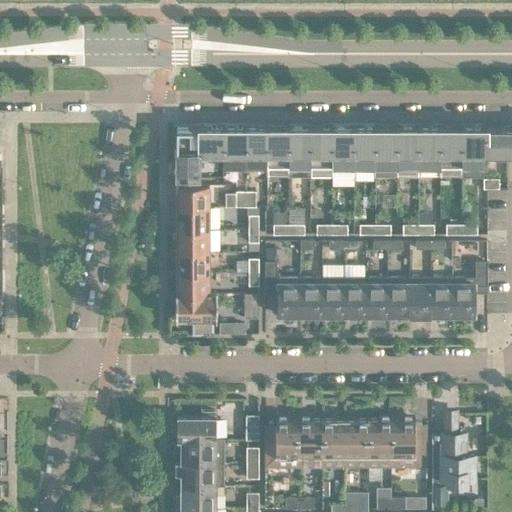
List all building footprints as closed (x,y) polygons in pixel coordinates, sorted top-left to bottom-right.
[(201,127),(198,127),(198,150),(222,150),(222,165),(223,165),(223,124),(222,124),(222,127),(202,127),(202,124),(201,124),(201,127)] [(224,124),(223,124),(223,165),(245,165),(245,124),(244,124),(244,127),(224,127),(224,124)] [(246,124),(245,124),(245,165),(265,165),(265,175),(266,175),(266,124),(265,124),(265,127),(246,127),(246,124)] [(267,127),(267,124),(266,124),(266,175),(288,175),(288,124),(287,124),(287,127),(267,127)] [(288,124),(288,175),(289,175),(289,165),(308,165),(308,175),(309,175),(309,124),(308,124),(308,127),(288,127),(288,124)] [(310,127),(310,124),(309,124),(309,175),(331,175),(331,124),(330,124),(330,127),(310,127)] [(332,124),(331,124),(331,175),(352,175),(352,124),(352,127),(332,127),(332,124)] [(353,127),(353,124),(352,124),(352,175),(354,175),(354,165),(374,165),(374,124),(373,124),(373,127),(353,127)] [(375,124),(374,124),(374,165),(395,165),(395,175),(396,175),(396,124),(395,124),(395,127),(375,127),(375,124)] [(416,127),(397,127),(397,124),(396,124),(396,175),(417,175),(417,124),(416,124),(416,127)] [(418,124),(417,124),(417,175),(418,175),(418,165),(438,165),(438,175),(439,175),(439,124),(438,124),(438,127),(418,127),(418,124)] [(440,127),(440,124),(439,124),(439,175),(460,175),(460,124),(460,127),(440,127)] [(461,124),(460,124),(460,175),(462,175),(462,165),(482,165),(482,124),(481,124),(481,127),(461,127),(461,124)] [(511,126),(483,127),(483,124),(482,124),(482,165),(483,165),(483,149),(511,149),(511,126)] [(198,150),(198,127),(175,127),(175,176),(198,176),(198,150)] [(500,177),(484,177),(484,187),(500,187),(500,177)] [(175,183),(175,205),(208,205),(208,183),(175,183)] [(235,189),(235,191),(235,205),(245,205),(245,190),(235,189)] [(255,190),(245,190),(245,205),(255,205),(255,190)] [(235,205),(235,191),(224,191),(224,205),(235,205)] [(208,227),(208,205),(175,205),(175,227),(208,227)] [(247,227),(258,227),(258,213),(247,213),(247,227)] [(272,233),(288,233),(288,223),(272,223),(272,233)] [(303,223),(288,223),(288,233),(303,233),(303,223)] [(315,233),(331,233),(331,223),(315,223),(315,233)] [(346,233),(346,223),(331,223),(331,233),(346,233)] [(358,233),(374,233),(374,223),(358,223),(358,233)] [(390,223),(374,223),(374,233),(390,233),(390,223)] [(402,233),(417,233),(417,223),(402,223),(402,233)] [(433,223),(417,223),(417,233),(433,233),(433,223)] [(445,233),(460,233),(460,223),(445,223),(445,233)] [(476,233),(476,223),(460,223),(460,233),(476,233)] [(208,227),(175,227),(175,249),(208,248),(208,227)] [(258,241),(258,227),(247,227),(247,241),(258,241)] [(314,247),(314,239),(299,239),(299,247),(314,247)] [(328,247),(343,247),(343,239),(328,239),(328,247)] [(357,239),(343,239),(343,247),(357,247),(357,239)] [(372,247),(387,247),(387,239),(372,239),(372,247)] [(401,239),(387,239),(387,247),(401,247),(401,239)] [(429,239),(408,239),(408,255),(429,254),(429,239)] [(444,247),(444,239),(430,239),(430,247),(444,247)] [(175,249),(175,270),(208,270),(208,248),(175,249)] [(247,257),(247,270),(258,270),(258,257),(247,257)] [(276,313),(299,313),(299,275),(276,275),(276,259),(264,259),(264,284),(276,284),(276,313)] [(474,275),(451,275),(451,313),(474,313),(474,284),(486,284),(486,259),(474,259),(474,275)] [(175,291),(174,291),(174,292),(215,292),(215,291),(208,291),(208,270),(175,270),(175,291)] [(258,284),(258,270),(247,270),(247,284),(258,284)] [(321,275),(299,275),(299,313),(321,313),(321,275)] [(321,275),(321,313),(327,313),(327,314),(340,314),(340,313),(343,313),(343,275),(321,275)] [(364,275),(343,275),(343,313),(364,313),(364,275)] [(386,275),(364,275),(364,313),(371,313),(371,314),(384,314),(384,313),(386,313),(386,275)] [(407,313),(407,275),(386,275),(386,313),(407,313)] [(407,313),(429,313),(429,275),(407,275),(407,313)] [(449,313),(451,313),(451,275),(429,275),(429,313),(436,313),(436,314),(449,314),(449,313)] [(215,317),(215,292),(174,292),(174,317),(191,317),(191,332),(211,332),(211,317),(215,317)] [(243,292),(243,317),(258,317),(258,292),(243,292)] [(219,332),(243,332),(243,322),(219,322),(219,332)] [(176,414),(176,438),(223,438),(223,437),(215,437),(215,409),(200,409),(200,414),(176,414)] [(456,432),(457,411),(443,411),(443,431),(431,431),(431,507),(447,507),(447,478),(474,478),(474,454),(465,454),(465,432),(456,432)] [(277,465),(299,465),(298,412),(275,412),(275,438),(275,465),(275,467),(274,467),(277,467),(277,465)] [(320,467),(321,467),(321,465),(321,417),(311,417),(311,412),(298,412),(299,465),(299,467),(299,455),(320,455),(320,467)] [(367,417),(367,465),(367,467),(368,467),(368,465),(390,465),(390,412),(377,412),(377,417),(367,417)] [(413,412),(390,412),(390,465),(424,465),(424,440),(413,440),(413,412)] [(258,438),(258,413),(245,413),(245,438),(258,438)] [(343,467),(344,467),(344,417),(321,417),(321,465),(343,465),(343,467)] [(345,465),(367,465),(367,417),(344,417),(344,467),(345,467),(345,465)] [(223,461),(223,438),(176,438),(176,439),(179,439),(179,460),(174,460),(174,461),(223,461)] [(264,438),(264,465),(275,465),(275,438),(264,438)] [(245,461),(258,461),(258,445),(245,445),(245,461)] [(223,484),(223,461),(174,461),(174,473),(179,473),(179,483),(223,484)] [(258,476),(258,461),(245,461),(245,477),(258,476)] [(215,493),(223,493),(223,484),(179,483),(179,493),(174,493),(174,506),(215,506),(215,493)] [(258,491),(245,491),(245,506),(258,506),(258,491)] [(284,507),(299,507),(299,495),(284,495),(284,507)] [(313,507),(313,495),(299,495),(299,507),(313,507)] [(375,507),(390,507),(390,495),(375,495),(375,507)] [(404,495),(390,495),(390,507),(404,507),(404,495)] [(344,511),(344,501),(330,501),(329,511),(344,511)] [(358,511),(359,501),(344,501),(344,511),(358,511)]
